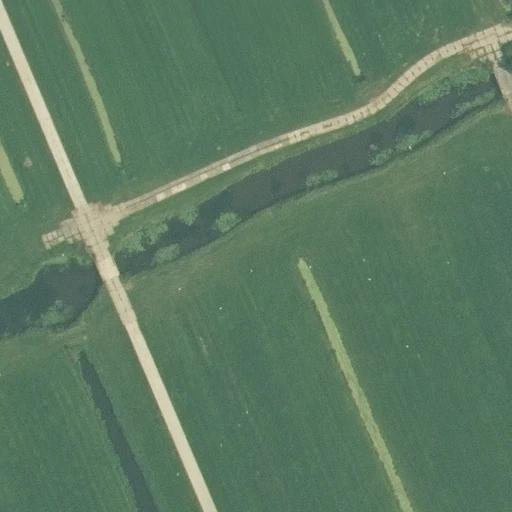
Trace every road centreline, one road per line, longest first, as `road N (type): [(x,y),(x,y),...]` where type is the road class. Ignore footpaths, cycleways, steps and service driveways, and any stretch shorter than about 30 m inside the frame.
road 1 (track): [(0,275),(119,211),(357,117),(426,61),(511,31)]
road 2 (track): [(211,511),(0,2)]
